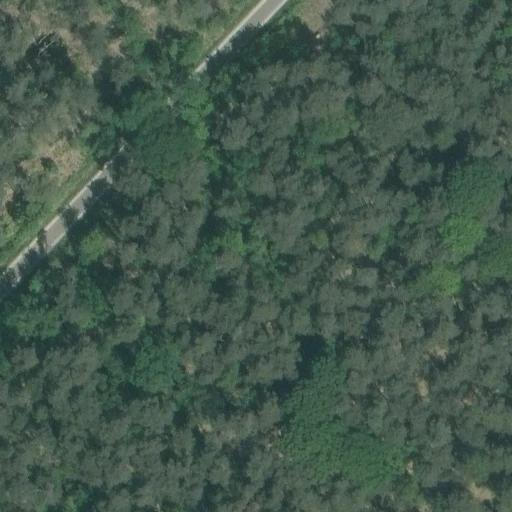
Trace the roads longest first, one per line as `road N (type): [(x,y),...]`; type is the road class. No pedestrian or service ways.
road 1 (unknown): [(172,101),(289,376),(511,484)]
road 2 (unclassified): [(0,285),(269,0)]
road 3 (unknown): [(172,101),(34,0)]
